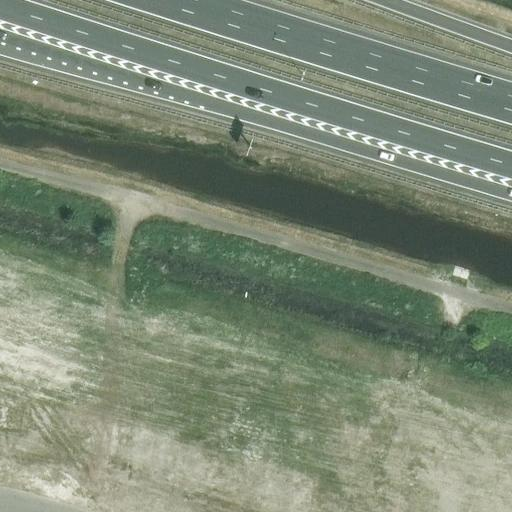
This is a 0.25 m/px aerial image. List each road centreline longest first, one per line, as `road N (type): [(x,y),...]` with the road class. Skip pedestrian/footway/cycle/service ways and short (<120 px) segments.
road 1 (trunk): [(0,35),(511,195)]
road 2 (trunk): [(0,7),(511,165)]
road 3 (track): [(0,164),(511,310)]
road 4 (trunk): [(511,105),(173,0)]
